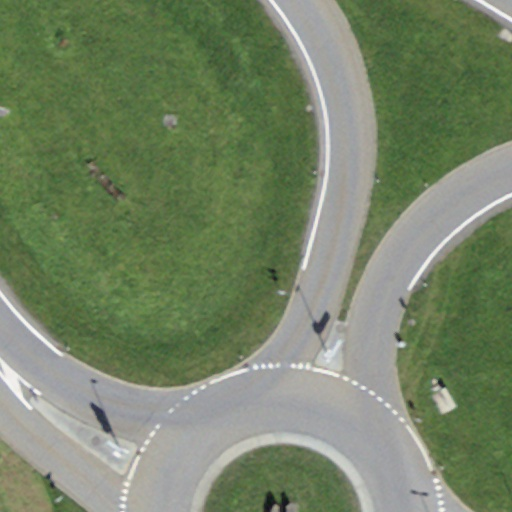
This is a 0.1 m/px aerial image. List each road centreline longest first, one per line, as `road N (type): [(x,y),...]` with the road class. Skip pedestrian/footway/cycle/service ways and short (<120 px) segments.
road 1 (primary): [(302,0),(346,90),(351,163),(328,266),(273,399)]
road 2 (primary): [(374,439),(369,349),(385,279),(434,214),(511,165)]
road 3 (tertiary): [(195,433),(68,385),(0,327)]
road 4 (tertiary): [(0,412),(140,511)]
